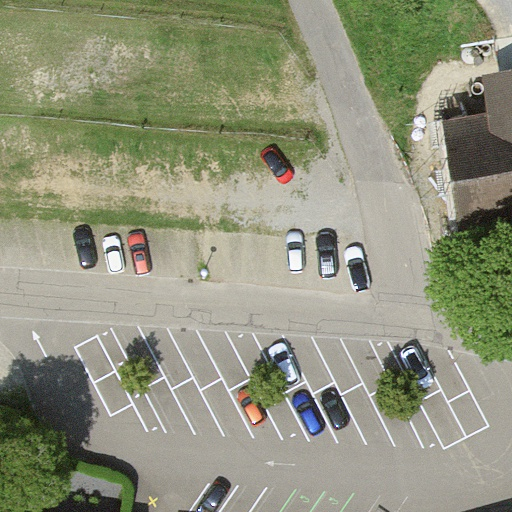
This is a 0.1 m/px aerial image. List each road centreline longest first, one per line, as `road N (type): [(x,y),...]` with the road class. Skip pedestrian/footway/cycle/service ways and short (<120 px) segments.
road 1 (unclassified): [(511,332),(0,301)]
road 2 (track): [(320,0),(403,240),(415,326)]
